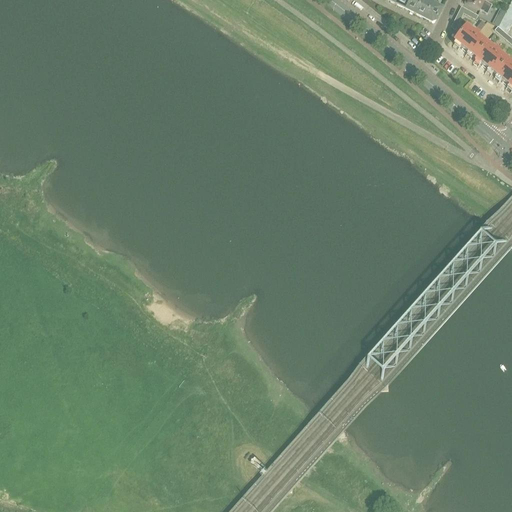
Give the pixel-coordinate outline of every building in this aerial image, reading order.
[(398,0),(396,6),(405,10),(410,0),(398,0)] [(410,0),(405,10),(415,15),(422,0),(410,0)] [(428,2),(423,0),(422,0),(415,15),(424,20),(434,0),(428,0),(429,0),(428,2)] [(435,23),(442,9),(436,6),(437,5),(439,0),(434,0),(424,20),(432,24),(435,23)] [(483,13),(485,8),(488,9),(490,5),(488,3),(480,0),(466,0),(465,4),(483,13)] [(475,21),(478,17),(461,8),(451,29),(455,31),(463,15),(475,21)] [(511,19),(504,15),(502,20),(511,25),(511,19)] [(511,25),(502,20),(499,25),(509,31),(511,25)] [(499,29),(507,36),(509,31),(499,25),(498,28),(499,29)] [(453,43),(465,52),(474,59),(486,44),(478,38),(479,36),(476,33),(474,35),(465,28),(453,43)] [(494,32),(511,47),(511,40),(507,36),(499,29),(498,28),(494,32)] [(474,59),(485,69),(494,76),(506,61),(498,54),(499,52),(496,50),(495,52),(486,44),(474,59)] [(511,90),(511,65),(506,61),(494,76),(511,90)] [(481,227),(507,249),(511,248),(511,238),(489,219),(482,220),(481,227)] [(356,372),(379,393),(387,392),(387,384),(364,363),(356,364),(356,372)] [(325,418),(320,419),(320,424),(332,435),(337,434),(337,429),(325,418)] [(275,476),(270,476),(271,482),(282,492),(287,492),(287,487),(275,476)]
